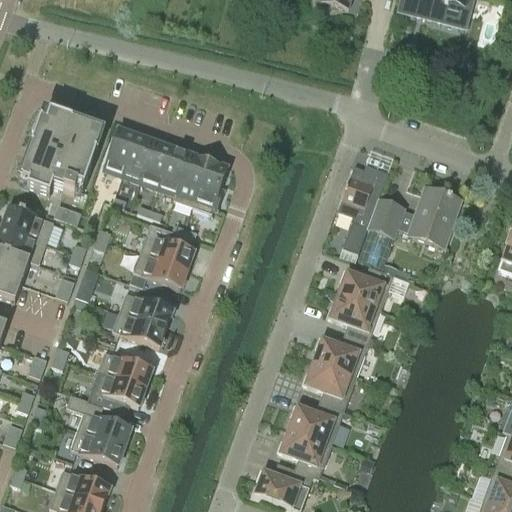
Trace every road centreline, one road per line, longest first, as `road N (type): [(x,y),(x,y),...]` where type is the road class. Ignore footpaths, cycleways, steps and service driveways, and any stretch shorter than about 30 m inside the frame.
road 1 (residential): [(0,175),(31,87),(249,166),(127,511)]
road 2 (residential): [(217,507),(358,118)]
road 3 (residential): [(0,22),(297,95),(358,118)]
road 4 (residential): [(511,179),(358,118)]
